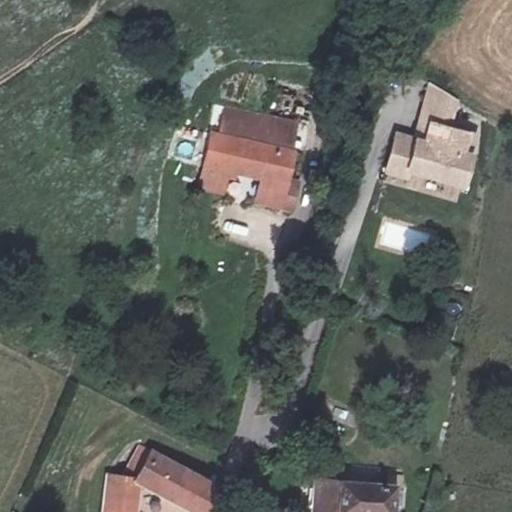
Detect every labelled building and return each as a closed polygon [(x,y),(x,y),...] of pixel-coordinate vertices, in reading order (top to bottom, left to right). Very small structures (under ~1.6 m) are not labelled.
[(457,111),(459,99),(433,85),(429,104),(457,111)] [(453,128),(457,111),(429,104),(425,122),(453,128)] [(470,185),(482,135),(453,128),(425,122),(420,142),(401,137),(392,174),(413,179),(414,172),(470,185)] [(210,134),(200,185),(230,190),(235,170),(266,176),(265,199),(293,205),(298,180),(287,177),(291,149),(210,134)] [(132,511),(137,481),(193,511),(202,511),(212,489),(150,453),(140,473),(126,467),(121,478),(109,476),(104,511),(132,511)] [(332,511),(403,511),(405,488),(328,482),(326,511),(332,511)]
